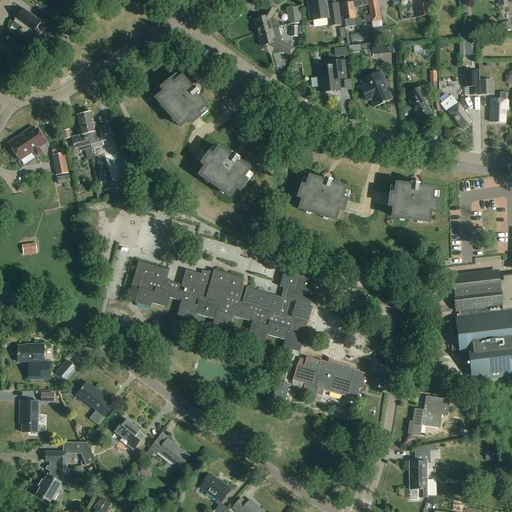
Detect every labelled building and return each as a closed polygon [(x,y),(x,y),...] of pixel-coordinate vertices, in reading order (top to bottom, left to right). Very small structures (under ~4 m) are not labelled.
[(43,5),(51,11),(55,6),(46,0),(43,5)] [(327,5),(326,0),(308,0),(309,2),(307,2),(310,22),(328,19),(329,27),(341,25),(338,4),(327,5)] [(367,0),(372,22),(381,20),(377,0),(367,0)] [(343,21),(345,21),(346,28),(355,27),(355,20),(353,3),(340,5),(343,21)] [(427,3),(415,5),(417,18),(429,16),(427,3)] [(254,21),(258,34),(272,30),(279,28),(277,22),(271,19),(277,9),(269,5),(262,19),(254,21)] [(48,14),(40,8),(36,13),(44,19),(48,14)] [(298,8),(286,9),(288,23),(291,23),(291,25),(300,24),(298,8)] [(22,29),(32,35),(41,23),(22,10),(13,23),(19,27),(22,29)] [(389,27),(373,29),(375,41),(391,39),(389,27)] [(279,28),(272,30),(258,34),(261,47),(269,45),(283,52),(291,57),(295,49),(287,45),(281,42),(282,40),(279,28)] [(22,29),(13,41),(20,46),(19,47),(24,51),(25,49),(32,54),(41,42),(32,35),(22,29)] [(459,54),(478,54),(478,38),(459,39),(459,54)] [(395,43),(372,45),(373,55),(395,54),(395,43)] [(328,63),(329,67),(318,68),(321,93),(340,91),(338,80),(346,79),(344,62),(328,63)] [(374,108),(392,100),(384,82),(385,82),(381,72),(361,81),(364,88),(362,88),(368,102),(371,100),(375,108),(374,108)] [(479,73),(464,73),(464,89),(470,89),(470,96),(479,96),(479,73)] [(162,89),(165,92),(156,99),(180,128),(188,121),(191,124),(200,117),(197,113),(205,106),(197,96),(200,94),(193,86),(191,88),(182,78),(174,85),(171,81),(162,89)] [(491,81),(480,81),(480,96),(491,96),(491,81)] [(430,100),(421,86),(407,95),(411,100),(409,101),(421,121),(431,115),(424,103),(430,100)] [(500,94),(500,101),(491,100),(490,123),(505,124),(505,110),(507,110),(508,94),(500,94)] [(458,105),(451,96),(440,105),(446,112),(450,109),(451,110),(448,112),(463,130),(472,122),(464,112),(467,109),(461,102),(458,105)] [(92,112),(84,114),(86,124),(89,134),(92,148),(104,146),(100,132),(98,132),(96,124),(94,122),(92,112)] [(86,124),(84,114),(76,116),(79,126),(78,128),(79,136),(77,137),(71,138),(75,152),(80,151),(84,150),(92,148),(89,134),(86,124)] [(43,154),(39,148),(46,143),(43,138),(37,129),(34,132),(32,129),(8,145),(20,162),(33,153),(36,158),(43,154)] [(62,132),(63,140),(71,138),(70,130),(62,132)] [(209,155),(202,164),(206,167),(200,176),(229,197),(236,188),(240,191),(246,181),(243,179),(249,170),(238,162),(240,159),(232,154),(230,156),(219,149),(213,157),(209,155)] [(53,156),(52,156),(56,176),(69,174),(65,154),(63,154),(53,156)] [(108,174),(104,174),(107,187),(118,185),(114,165),(107,167),(108,174)] [(69,176),(57,178),(58,186),(71,183),(69,176)] [(310,178),(307,188),(302,187),(298,198),(303,199),(300,210),(335,221),(338,211),(342,212),(346,201),(341,199),(345,189),(332,185),(333,182),(324,179),(323,182),(310,178)] [(391,195),(389,207),(394,207),(393,218),(429,223),(430,212),(435,213),(437,201),(432,201),(433,190),(420,188),(420,185),(411,183),(410,187),(397,185),(395,196),(391,195)] [(22,246),(23,256),(37,254),(36,244),(22,246)] [(283,348),(299,352),(304,337),(303,337),(307,322),(308,323),(312,307),(310,306),(317,281),(284,272),(280,288),(284,289),(281,298),(277,297),(261,292),(260,292),(246,288),(246,289),(242,288),(245,279),(214,271),(213,275),(209,274),(209,273),(203,271),(202,275),(186,270),(182,285),(166,281),(169,271),(138,262),(131,288),(138,290),(134,303),(150,308),(151,304),(166,308),(169,298),(181,302),(177,317),(194,321),(195,315),(214,320),(212,327),(229,332),(233,317),(252,322),(247,337),(264,342),(266,336),(285,341),(283,348)] [(498,276),(452,282),(455,302),(456,307),(459,307),(459,312),(460,316),(457,316),(457,319),(457,321),(458,327),(462,355),(463,364),(472,362),(474,381),(509,377),(511,376),(511,275),(502,277),(503,281),(499,282),(498,276)] [(360,301),(390,310),(392,306),(361,297),(360,301)] [(44,345),(34,345),(33,347),(18,347),(18,363),(29,363),(29,381),(49,380),(49,363),(44,363),(44,345)] [(362,390),(367,375),(367,374),(354,370),(354,368),(334,363),(333,364),(320,361),(307,358),(306,361),(304,367),(298,365),(292,383),(293,383),(293,381),(305,385),(303,392),(322,397),(324,391),(356,400),(360,389),(362,390)] [(65,381),(77,369),(67,360),(55,372),(65,381)] [(278,382),(273,401),(278,402),(284,404),(286,398),(289,386),(283,384),(278,382)] [(98,425),(104,417),(106,419),(115,407),(108,402),(111,399),(102,392),(101,394),(88,383),(77,395),(97,412),(91,419),(98,425)] [(41,394),(41,402),(54,403),(54,394),(41,394)] [(439,428),(441,415),(447,416),(449,400),(426,397),(425,405),(427,405),(426,411),(415,410),(411,434),(420,436),(422,425),(439,428)] [(38,402),(20,402),(20,420),(22,420),(22,433),(37,434),(38,402)] [(125,419),(114,433),(122,439),(130,445),(128,448),(133,452),(147,434),(141,429),(140,431),(125,419)] [(164,444),(158,439),(150,449),(157,454),(158,453),(180,469),(189,457),(167,440),(164,444)] [(86,446),(70,445),(70,453),(83,453),(87,464),(93,462),(86,446)] [(149,460),(154,454),(149,450),(145,456),(149,460)] [(429,463),(429,451),(416,451),(416,463),(410,463),(410,490),(419,490),(419,498),(428,498),(427,490),(427,463),(429,463)] [(485,453),(487,462),(494,460),(493,452),(485,453)] [(68,477),(68,453),(46,453),(46,462),(50,462),(50,467),(47,467),(47,470),(49,475),(48,477),(47,476),(36,495),(50,503),(61,484),(56,481),(59,477),(68,477)] [(230,490),(209,474),(200,488),(221,504),(230,490)] [(490,490),(506,486),(504,475),(487,479),(490,490)] [(125,497),(122,504),(131,508),(129,511),(136,511),(140,504),(125,497)] [(94,510),(96,511),(94,511),(107,511),(112,505),(101,498),(94,510)] [(262,511),(250,501),(247,504),(241,499),(233,509),(235,511),(262,511)] [(459,510),(465,511),(467,505),(461,503),(459,510)]
